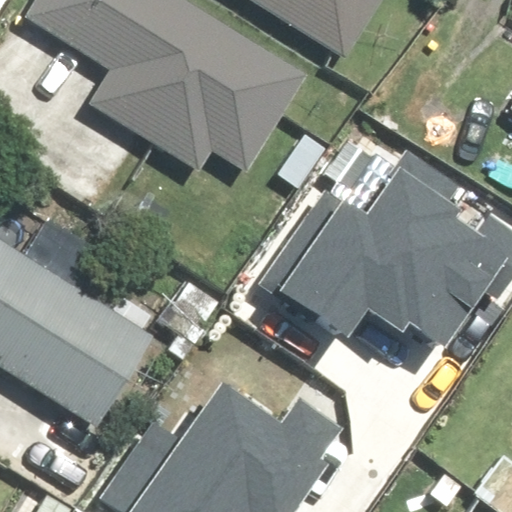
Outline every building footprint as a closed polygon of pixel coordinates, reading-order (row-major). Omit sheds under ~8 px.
[(289,80),(160,0),(25,0),(11,24),(95,77),(75,110),(185,179),(197,158),(228,177),(289,80)] [(225,0),(331,68),(375,0),(225,0)] [(511,128),(511,88),(495,118),(511,128)] [(227,272),(332,338),(354,305),(444,362),(511,255),(511,227),(386,148),(340,220),(283,184),(227,272)] [(0,250),(0,383),(78,435),(90,417),(140,343),(0,250)] [(188,351),(87,493),(113,511),(207,511),(217,499),(234,511),(267,511),(317,442),(188,351)] [(511,511),(511,465),(499,457),(470,500),(488,511),(511,511)]
